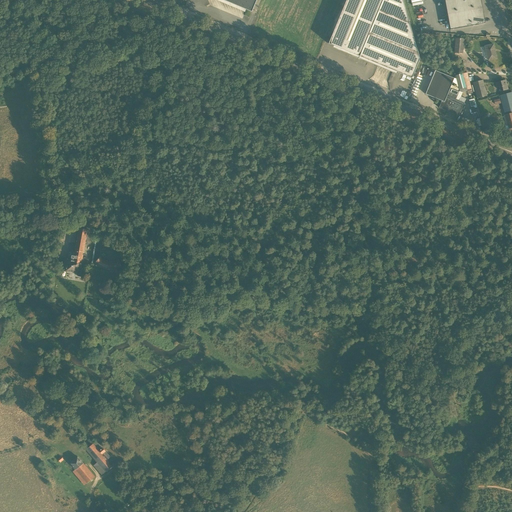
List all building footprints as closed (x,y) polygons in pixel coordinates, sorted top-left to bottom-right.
[(228,0),(229,3),(235,0),(237,0),(240,7),(252,12),(256,0),(228,0)] [(412,78),(420,59),(402,0),(346,0),(329,44),(334,46),(333,48),(351,55),(365,61),(397,74),(398,72),(412,78)] [(444,0),(450,30),(485,23),(480,0),(444,0)] [(464,54),(464,45),(465,39),(457,38),(456,53),(464,54)] [(493,44),(485,46),(488,60),(497,58),(493,44)] [(442,101),(441,102),(444,103),(447,95),(450,88),(454,78),(435,71),(425,94),(442,101)] [(472,90),(470,85),(467,73),(463,74),(468,91),(472,90)] [(459,89),(466,87),(463,74),(455,75),(459,89)] [(487,96),(484,85),(483,80),(473,83),(477,98),(487,96)] [(508,89),(506,83),(506,80),(495,83),(497,87),(499,86),(500,91),(508,89)] [(458,116),(464,103),(456,99),(459,91),(450,88),(447,95),(444,103),(441,102),(439,108),(458,116)] [(511,92),(500,95),(505,113),(511,110),(511,92)] [(79,228),(74,254),(74,256),(72,255),(72,257),(69,256),(68,260),(67,265),(66,271),(76,272),(76,274),(79,276),(85,277),(84,279),(85,279),(88,259),(83,258),(88,230),(79,228)] [(106,269),(109,262),(104,260),(100,257),(96,263),(100,266),(102,267),(106,269)] [(117,269),(121,267),(119,261),(114,262),(109,262),(106,269),(109,269),(114,269),(114,270),(115,270),(117,270),(117,269)] [(107,460),(111,457),(103,448),(99,451),(93,444),(86,450),(100,466),(105,472),(106,472),(113,466),(107,460)] [(84,485),(95,477),(78,457),(70,464),(76,470),(73,472),(84,485)]
